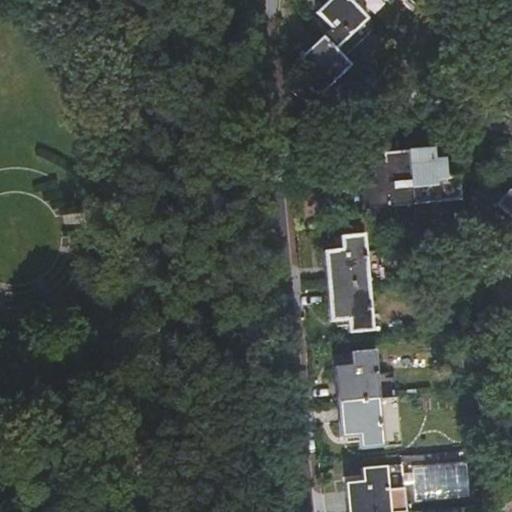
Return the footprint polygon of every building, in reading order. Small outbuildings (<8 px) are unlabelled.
[(335,49),(365,20),(351,6),(345,0),(329,0),(314,16),(327,30),(320,37),(334,52),(335,49)] [(313,100),(348,66),(334,52),(320,37),(296,62),(312,77),(301,88),(313,100)] [(405,153),(411,205),(458,201),(456,178),(442,179),(440,161),(431,162),(429,151),(405,153)] [(362,210),(411,205),(405,153),(380,155),(381,166),(372,168),(373,185),(360,186),(362,210)] [(511,219),(511,194),(507,190),(494,203),(511,219)] [(326,288),(367,284),(362,236),(339,238),(340,250),(322,252),(326,288)] [(371,331),(367,284),(326,288),(330,324),(347,322),(349,334),(371,331)] [(334,368),(338,404),(378,400),(373,351),(351,354),(351,366),(334,368)] [(378,400),(338,404),(341,439),(358,438),(359,449),(382,447),(378,400)] [(413,474),(402,476),(403,486),(414,485),(416,502),(469,497),(466,462),(412,467),(413,474)] [(345,484),(347,511),(405,511),(403,486),(402,476),(401,466),(385,467),(362,469),(363,483),(345,484)] [(363,483),(362,469),(344,471),(345,484),(363,483)]
